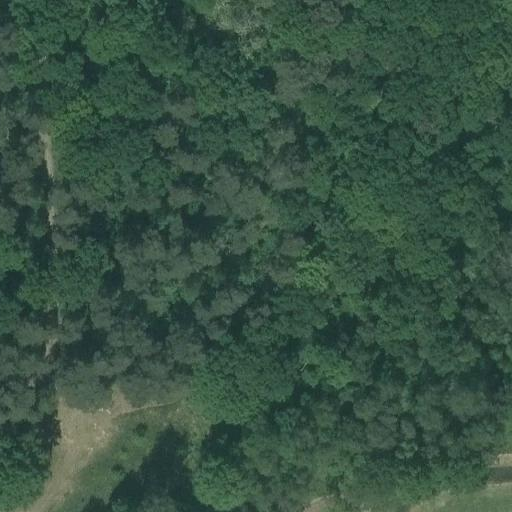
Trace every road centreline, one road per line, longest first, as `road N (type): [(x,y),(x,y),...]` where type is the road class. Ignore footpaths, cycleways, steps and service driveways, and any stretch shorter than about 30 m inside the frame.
road 1 (track): [(0,479),(53,357),(40,0)]
road 2 (track): [(184,0),(306,133),(511,334)]
